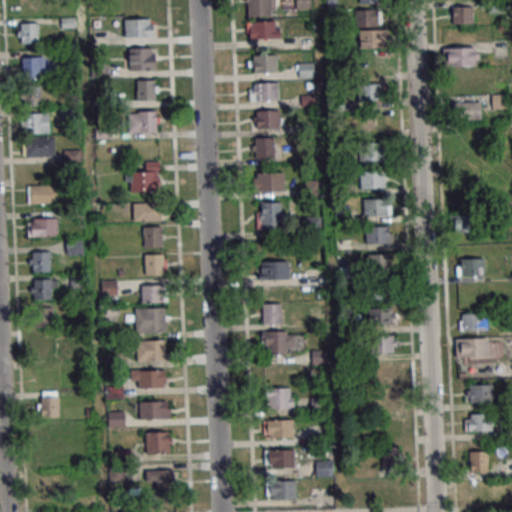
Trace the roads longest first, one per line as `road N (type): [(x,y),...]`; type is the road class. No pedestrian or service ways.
road 1 (residential): [(435,511),(411,0)]
road 2 (residential): [(197,0),(219,511)]
road 3 (residential): [(5,511),(0,391)]
